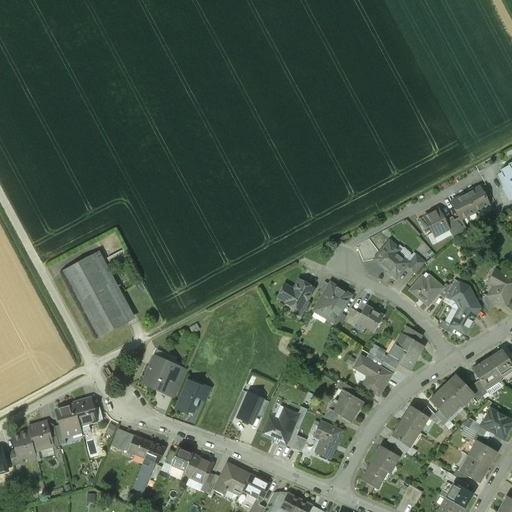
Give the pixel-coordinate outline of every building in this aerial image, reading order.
[(509,166),(502,170),(508,183),(511,189),(511,166),(509,167),(509,166)] [(509,201),(511,199),(511,189),(508,183),(506,184),(506,183),(502,184),(504,188),(503,189),(509,201)] [(484,184),(479,187),(485,198),(490,195),(484,184)] [(479,187),(465,195),(474,212),(489,205),(485,198),(479,187)] [(461,220),(474,212),(465,195),(451,202),(459,217),(460,220),(461,220)] [(444,221),(438,209),(424,217),(429,227),(434,237),(448,230),(449,230),(444,221)] [(429,227),(424,217),(418,219),(424,230),(429,227)] [(455,238),(461,234),(454,220),(452,217),(446,220),(455,238)] [(460,220),(459,217),(454,220),(461,234),(467,231),(461,220),(460,220)] [(455,238),(446,220),(444,221),(449,230),(448,230),(453,239),(455,238)] [(397,248),(390,241),(374,260),(396,279),(406,267),(409,263),(408,262),(416,254),(414,253),(411,255),(400,245),(397,248)] [(109,264),(123,259),(120,251),(106,256),(109,264)] [(409,263),(406,267),(415,274),(423,265),(426,263),(416,254),(408,262),(409,263)] [(92,256),(64,271),(99,336),(127,322),(92,256)] [(511,293),(511,278),(494,269),(487,284),(492,287),(487,296),(494,300),(505,306),(511,293)] [(427,286),(420,280),(411,291),(427,306),(438,294),(443,288),(442,288),(432,279),(427,286)] [(454,280),(450,288),(444,299),(450,302),(452,299),(450,299),(459,283),(454,280)] [(314,289),(299,281),(293,291),(285,286),(278,298),(287,302),(287,306),(291,308),(293,308),(299,312),(300,312),(306,302),(314,289)] [(319,292),(324,295),(330,286),(324,283),(319,292)] [(468,288),(459,283),(450,299),(452,299),(456,302),(459,309),(450,325),(450,326),(454,328),(466,334),(480,309),(468,288)] [(443,288),(438,294),(444,299),(450,288),(446,284),(442,288),(443,288)] [(350,296),(330,285),(330,286),(324,295),(317,307),(325,312),(324,314),(335,320),(335,321),(340,313),(350,296)] [(494,300),(487,296),(483,294),(481,298),(488,311),(494,300)] [(311,305),(306,302),(300,312),(299,312),(298,315),(304,318),(311,305)] [(383,316),(366,306),(360,314),(356,322),(356,323),(374,333),(383,316)] [(356,322),(360,314),(351,309),(346,317),(343,321),(354,327),(356,323),(356,322)] [(343,321),(346,317),(340,313),(335,321),(335,320),(333,323),(340,327),(343,321)] [(451,334),(454,328),(450,326),(450,325),(442,321),(439,327),(451,334)] [(406,328),(402,335),(417,344),(421,337),(406,328)] [(417,344),(402,335),(388,357),(388,358),(399,364),(409,370),(418,354),(417,353),(421,346),(417,344)] [(383,362),(394,369),(395,370),(399,364),(388,358),(388,357),(384,355),(385,352),(374,345),(369,354),(383,362)] [(502,350),(487,360),(499,378),(511,369),(511,365),(510,363),(502,350)] [(380,367),(360,356),(354,366),(363,371),(364,370),(369,373),(361,386),(379,397),(385,385),(384,385),(391,374),(380,367)] [(168,364),(153,358),(143,382),(158,388),(158,391),(166,394),(167,391),(176,371),(177,370),(167,366),(168,364)] [(503,385),(499,378),(487,360),(472,370),(479,382),(487,394),(488,396),(503,385)] [(380,367),(391,374),(394,369),(383,362),(380,367)] [(176,371),(167,391),(174,393),(183,374),(176,371)] [(456,376),(442,388),(459,406),(460,407),(472,396),(474,395),(468,389),(456,376)] [(352,396),(353,396),(356,391),(340,381),(336,388),(342,392),(342,391),(352,396)] [(203,389),(188,382),(177,407),(181,409),(180,411),(186,413),(187,410),(193,413),(199,399),(204,389),(203,389)] [(474,385),(482,397),(487,394),(479,382),(474,385)] [(474,385),(468,389),(474,395),(472,396),(477,401),(482,397),(474,385)] [(204,386),(203,389),(204,389),(199,399),(205,401),(210,389),(204,386)] [(446,418),(459,406),(442,388),(429,401),(439,411),(446,418)] [(352,396),(342,391),(342,392),(336,401),(333,399),(326,411),(338,418),(338,416),(351,423),(363,402),(353,396),(352,396)] [(263,400),(248,393),(237,418),(252,424),(263,400)] [(93,409),(90,398),(73,403),(73,405),(79,426),(97,422),(93,409)] [(79,426),(73,405),(66,407),(67,408),(62,411),(60,411),(59,411),(57,413),(57,415),(57,416),(60,426),(63,439),(64,438),(72,436),(71,432),(80,430),(79,426)] [(427,406),(420,413),(428,418),(428,419),(432,421),(436,417),(435,415),(427,406)] [(93,409),(97,422),(103,420),(99,407),(93,409)] [(301,407),(298,415),(299,415),(293,428),(298,430),(307,410),(301,407)] [(411,407),(401,422),(417,432),(419,433),(428,419),(428,418),(420,413),(411,407)] [(511,424),(511,421),(490,409),(481,425),(480,426),(485,429),(502,439),(507,430),(508,431),(511,424)] [(293,428),(299,415),(298,415),(287,410),(282,422),(269,417),(261,435),(286,445),(293,428)] [(334,423),(338,418),(326,411),(323,418),(334,423)] [(435,415),(436,417),(444,425),(449,421),(446,418),(439,411),(435,415)] [(481,436),(485,429),(480,426),(481,425),(473,421),(468,429),(476,434),(481,436)] [(48,427),(47,422),(28,427),(29,431),(34,451),(52,446),(47,427),(48,427)] [(342,432),(320,422),(314,435),(321,438),(315,453),(330,459),(342,432)] [(408,446),(417,432),(401,422),(391,437),(392,438),(407,447),(408,446)] [(109,423),(104,432),(111,435),(115,426),(109,423)] [(53,425),(48,427),(47,427),(52,446),(53,448),(59,446),(54,427),(53,425)] [(54,427),(59,446),(66,444),(64,438),(63,439),(60,426),(54,427)] [(34,451),(29,431),(11,436),(15,451),(17,459),(21,458),(35,454),(34,451)] [(129,437),(117,432),(111,445),(124,450),(129,437)] [(472,440),(476,442),(476,441),(485,446),(488,440),(481,436),(476,434),(472,440)] [(152,442),(134,435),(127,452),(145,459),(151,443),(152,442)] [(306,440),(296,436),(291,447),(301,452),(306,440)] [(395,446),(406,453),(410,447),(408,446),(407,447),(392,438),(389,443),(395,446)] [(467,456),(468,457),(488,468),(497,452),(485,446),(476,441),(476,442),(467,456)] [(462,449),(468,451),(470,444),(464,442),(462,449)] [(164,448),(151,443),(145,459),(132,489),(142,493),(155,463),(158,464),(164,448)] [(395,446),(390,454),(399,458),(399,459),(402,461),(406,453),(395,446)] [(380,448),(371,464),(386,472),(390,474),(399,459),(399,458),(390,454),(380,448)] [(192,455),(178,449),(176,454),(171,466),(185,472),(192,455)] [(17,459),(15,451),(8,453),(12,465),(22,462),(21,458),(17,459)] [(171,466),(176,454),(169,451),(164,463),(171,466)] [(190,474),(198,458),(192,455),(185,472),(190,474)] [(479,483),(488,468),(468,457),(460,472),(468,477),(479,483)] [(198,458),(190,474),(189,478),(203,484),(204,484),(209,474),(213,464),(198,458)] [(377,489),(386,472),(371,464),(362,480),(377,489)] [(162,468),(156,466),(151,477),(157,480),(160,472),(162,468)] [(240,493),(248,478),(224,467),(218,481),(211,496),(213,496),(223,501),(226,495),(237,500),(240,493)] [(465,482),(468,477),(460,472),(451,467),(448,473),(465,482)] [(167,475),(160,472),(157,480),(156,480),(163,483),(167,475)] [(462,487),(465,482),(448,473),(445,479),(454,484),(454,483),(462,487)] [(214,476),(209,474),(204,484),(203,484),(200,489),(207,492),(213,478),(214,476)] [(211,496),(218,481),(213,478),(207,492),(203,499),(210,502),(213,496),(211,496)] [(248,478),(240,493),(247,496),(246,498),(253,502),(248,511),(255,511),(259,506),(267,487),(248,478)] [(462,487),(454,483),(454,484),(445,499),(464,509),(473,493),(462,487)] [(403,496),(409,500),(415,489),(410,485),(403,496)] [(409,500),(416,504),(422,493),(415,489),(409,500)] [(293,511),(300,500),(287,493),(287,495),(281,492),(279,496),(271,511),(270,511),(293,511)] [(271,511),(279,496),(274,493),(265,509),(271,511)] [(511,511),(511,499),(506,496),(496,511),(511,511)] [(437,511),(462,511),(464,509),(445,499),(437,511)] [(300,500),(293,511),(309,511),(312,506),(300,500)]
